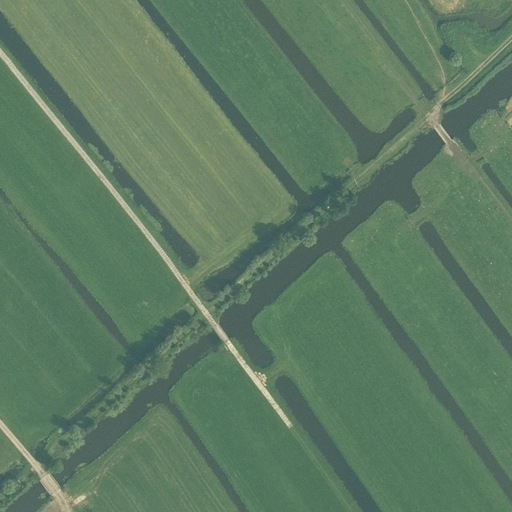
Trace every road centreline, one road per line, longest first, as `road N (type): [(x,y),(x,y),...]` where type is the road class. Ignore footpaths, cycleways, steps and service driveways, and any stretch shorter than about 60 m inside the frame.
road 1 (track): [(0,498),(511,37)]
road 2 (track): [(286,422),(0,56)]
